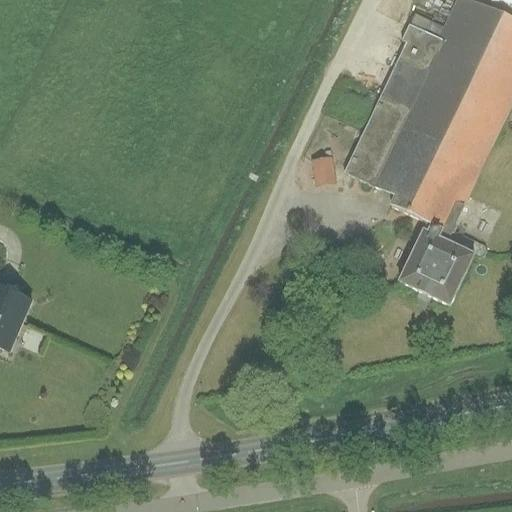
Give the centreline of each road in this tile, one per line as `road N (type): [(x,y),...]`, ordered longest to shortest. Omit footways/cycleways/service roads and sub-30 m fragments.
road 1 (secondary): [(0,487),(511,406)]
road 2 (residential): [(140,511),(353,479)]
road 3 (residential): [(353,479),(511,449)]
